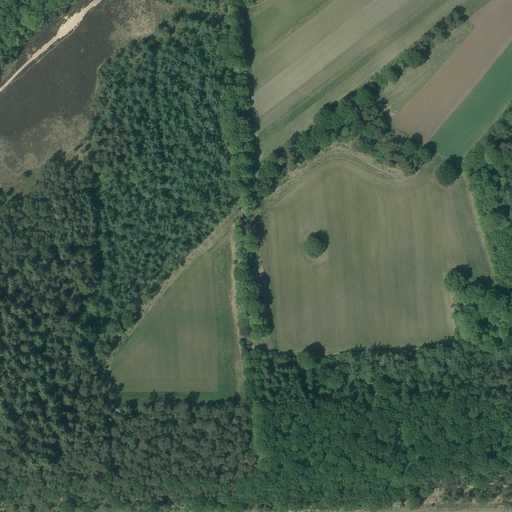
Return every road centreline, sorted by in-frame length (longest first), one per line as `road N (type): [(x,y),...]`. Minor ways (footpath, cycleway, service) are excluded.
road 1 (track): [(0,386),(95,368),(110,380),(118,406),(155,425),(225,424),(258,404),(225,0)]
road 2 (track): [(255,353),(511,349)]
road 3 (track): [(96,0),(0,89)]
